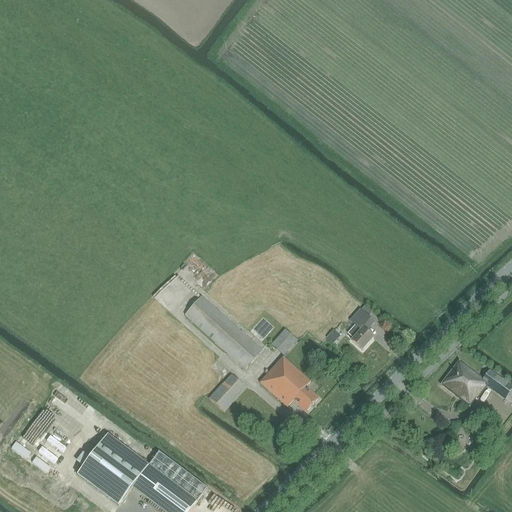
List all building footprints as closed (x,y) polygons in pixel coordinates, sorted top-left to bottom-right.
[(245,371),(262,351),(202,297),(185,316),(245,371)] [(367,332),(375,323),(361,311),(351,322),(356,326),(348,335),(353,340),(351,341),(363,352),(375,338),(367,332)] [(334,329),(326,337),(332,343),(340,335),(334,329)] [(284,357),(298,341),(285,330),(272,346),(284,357)] [(306,414),(319,399),(307,388),(311,383),(284,358),(260,384),(288,409),(293,402),(306,414)] [(485,379),(477,374),(460,361),(440,385),(470,408),(475,401),(476,402),(487,388),(511,405),(511,386),(494,374),(490,371),(485,379)] [(218,375),(226,382),(209,400),(224,414),(247,389),(232,375),(231,375),(224,369),(218,375)] [(119,508),(133,489),(163,511),(190,511),(197,503),(207,490),(159,454),(150,467),(146,464),(147,461),(137,454),(135,456),(108,435),(77,476),(119,508)] [(475,436),(477,451),(486,449),(484,435),(475,436)] [(62,465),(44,452),(40,458),(58,470),(62,465)] [(34,467),(52,479),(56,474),(38,461),(34,467)] [(32,470),(28,476),(46,488),(50,482),(32,470)] [(46,491),(39,501),(45,505),(51,495),(46,491)]
